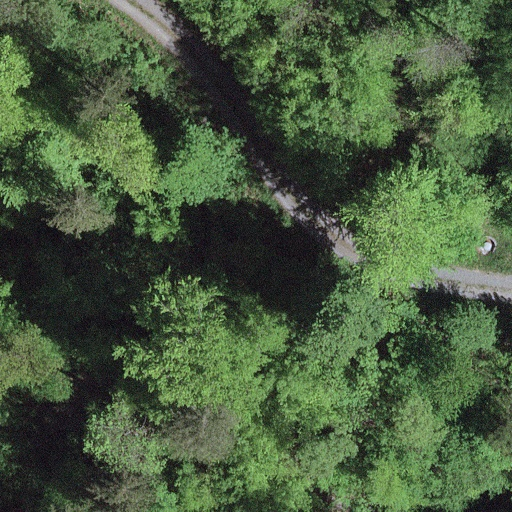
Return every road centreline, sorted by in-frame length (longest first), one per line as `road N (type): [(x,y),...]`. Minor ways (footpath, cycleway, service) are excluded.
road 1 (track): [(226,96),(276,173),(344,246),(434,276),(511,288)]
road 2 (track): [(125,0),(226,96)]
